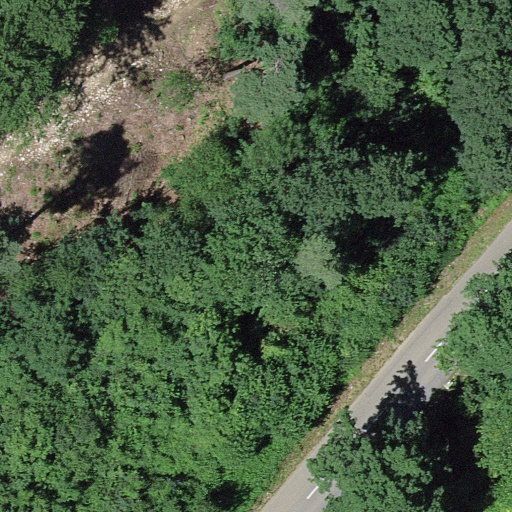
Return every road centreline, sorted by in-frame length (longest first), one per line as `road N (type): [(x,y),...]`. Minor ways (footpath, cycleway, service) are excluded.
road 1 (tertiary): [(511,268),(299,511)]
road 2 (track): [(0,146),(189,0)]
